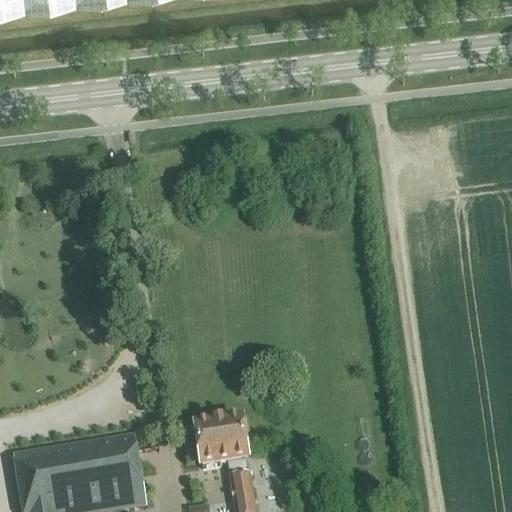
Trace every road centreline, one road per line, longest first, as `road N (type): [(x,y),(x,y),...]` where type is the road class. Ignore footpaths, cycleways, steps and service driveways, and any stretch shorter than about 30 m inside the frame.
road 1 (primary): [(511,47),(0,105)]
road 2 (track): [(422,511),(371,62)]
